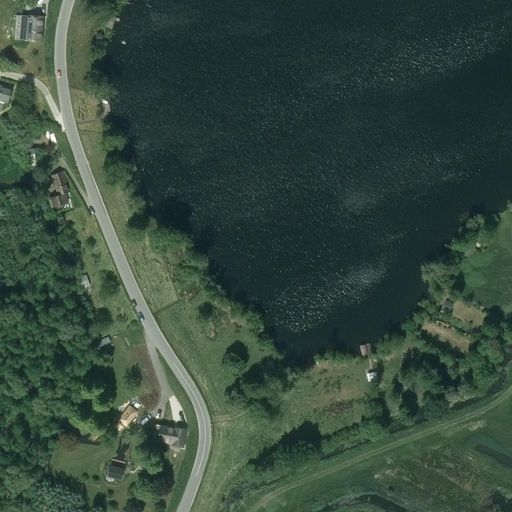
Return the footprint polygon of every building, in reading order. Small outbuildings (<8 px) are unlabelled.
[(42,41),(44,16),(17,14),(15,39),(42,41)] [(0,100),(8,103),(12,87),(0,83),(0,100)] [(31,170),(43,167),(39,147),(27,150),(31,170)] [(66,192),(70,191),(63,172),(52,175),(59,195),(50,198),(53,207),(69,201),(66,192)] [(77,278),(81,289),(90,286),(86,275),(77,278)] [(98,342),(100,346),(111,342),(109,338),(98,342)] [(379,371),(368,372),(370,383),(380,382),(379,371)] [(138,412),(129,405),(119,419),(127,426),(138,412)] [(183,447),(186,430),(174,427),(174,428),(155,424),(152,439),(171,443),(171,445),(183,447)] [(146,454),(144,466),(154,467),(155,455),(146,454)] [(124,468),(110,464),(107,476),(121,480),(124,468)]
